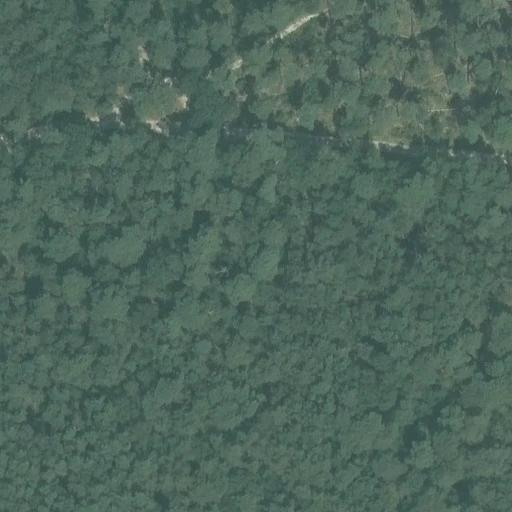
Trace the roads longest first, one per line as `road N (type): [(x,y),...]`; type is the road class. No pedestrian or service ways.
road 1 (track): [(511,165),(229,133)]
road 2 (track): [(229,133),(86,124),(0,144)]
